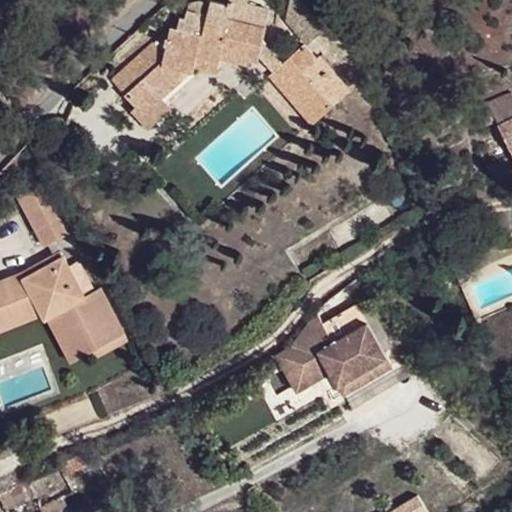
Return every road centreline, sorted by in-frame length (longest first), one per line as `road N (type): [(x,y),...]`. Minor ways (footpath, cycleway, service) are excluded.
road 1 (unknown): [(419,400),(181,511)]
road 2 (unknown): [(0,489),(203,402)]
road 3 (unclassified): [(152,0),(0,151)]
